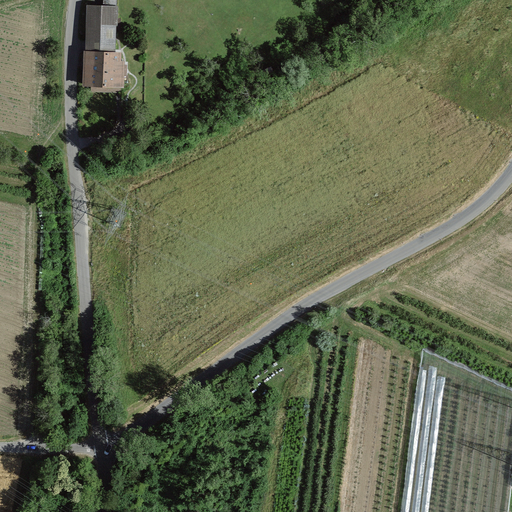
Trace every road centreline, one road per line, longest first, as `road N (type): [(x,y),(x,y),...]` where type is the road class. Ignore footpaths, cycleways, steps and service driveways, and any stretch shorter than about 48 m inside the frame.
road 1 (residential): [(101,445),(124,437),(286,316),(446,229),(511,171)]
road 2 (unclassified): [(79,0),(72,104),(101,445)]
